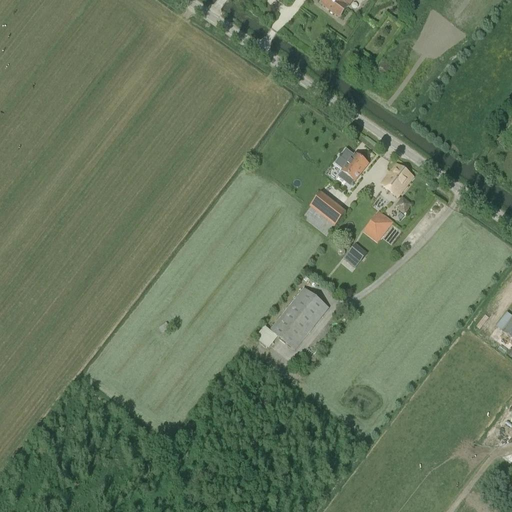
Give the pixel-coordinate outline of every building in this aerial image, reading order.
[(349,0),(348,0),(324,0),(321,4),(339,17),(346,8),(351,2),(349,0)] [(504,149),(511,140),(511,123),(496,142),(504,149)] [(342,172),(351,179),(355,182),(368,165),(355,155),(342,172)] [(397,198),(413,177),(396,165),(381,185),(397,198)] [(411,206),(402,199),(396,208),(404,215),(411,206)] [(327,237),(334,228),(309,208),(301,217),(327,237)] [(377,244),(393,224),(378,213),(363,233),(377,244)] [(366,255),(355,246),(345,259),(356,268),(366,255)] [(270,332),(294,352),(328,309),(304,289),(270,332)] [(495,328),(502,334),(511,341),(511,317),(507,313),(495,328)] [(506,508),(507,509),(509,510),(510,510),(511,511),(511,478),(511,479),(510,479),(509,480),(508,481),(506,482),(505,483),(504,484),(503,485),(502,486),(502,487),(501,489),(501,490),(500,491),(500,493),(500,494),(500,496),(500,497),(500,499),(501,500),(501,501),(502,503),(502,504),(503,505),(504,506),(505,507),(506,508)]
